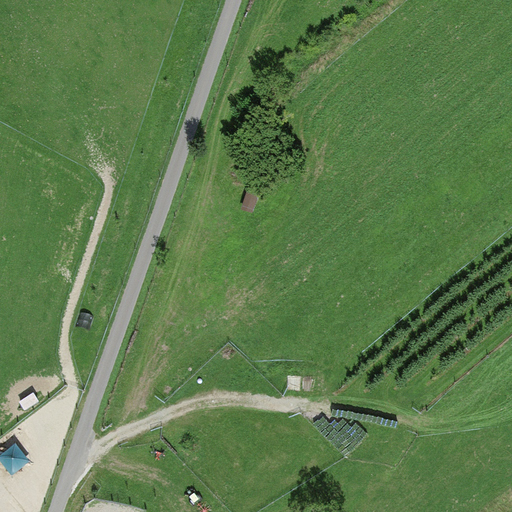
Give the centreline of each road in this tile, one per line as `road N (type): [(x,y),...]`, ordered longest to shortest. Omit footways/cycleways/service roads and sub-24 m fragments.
road 1 (track): [(51,511),(233,0)]
road 2 (track): [(402,418),(297,396),(215,392),(70,458)]
